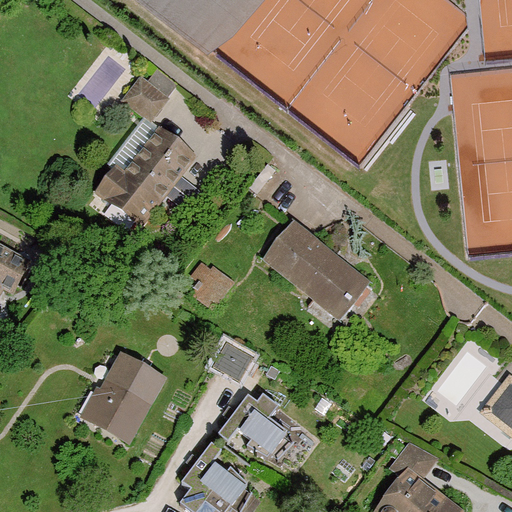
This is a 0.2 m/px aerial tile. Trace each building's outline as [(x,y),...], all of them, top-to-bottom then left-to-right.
[(143,0),(210,53),(252,0),(143,0)] [(147,86),(168,102),(179,89),(158,73),(147,86)] [(147,86),(142,82),(125,104),(151,125),(168,102),(147,86)] [(124,181),(160,134),(146,123),(110,170),(115,173),(124,181)] [(140,234),(195,161),(160,134),(124,181),(115,173),(94,200),(140,234)] [(368,285),(294,228),(265,266),(339,323),(368,285)] [(30,269),(0,253),(0,300),(2,296),(13,301),(30,269)] [(233,287),(210,271),(191,298),(214,314),(233,287)] [(253,366),(229,352),(218,372),(229,378),(242,386),(253,366)] [(167,385),(121,358),(83,423),(129,450),(167,385)] [(511,383),(508,380),(479,418),(511,443),(511,383)] [(249,402),(220,442),(230,450),(242,436),(254,448),(249,455),(270,465),(274,461),(280,467),(296,451),(286,444),(289,439),(271,426),(280,412),(264,401),(259,409),(249,402)] [(224,458),(212,450),(183,489),(193,496),(183,510),(185,511),(204,511),(207,509),(211,511),(246,511),(252,501),(247,497),(251,491),(232,474),(226,482),(213,472),(224,458)] [(394,473),(404,482),(381,511),(457,511),(422,485),(437,464),(412,450),(394,473)]
